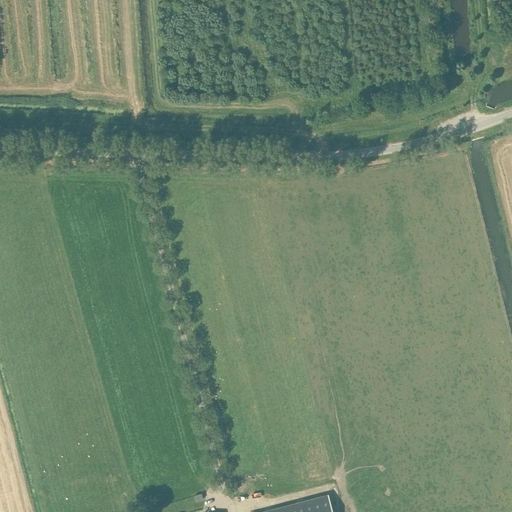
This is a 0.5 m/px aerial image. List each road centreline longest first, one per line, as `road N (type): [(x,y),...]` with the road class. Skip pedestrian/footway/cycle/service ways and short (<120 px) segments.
road 1 (unclassified): [(134,154),(357,154),(447,137),(511,113)]
road 2 (unclassified): [(226,474),(134,154)]
road 3 (unclassified): [(0,150),(134,154)]
road 4 (track): [(479,126),(472,92),(483,63),(477,0)]
